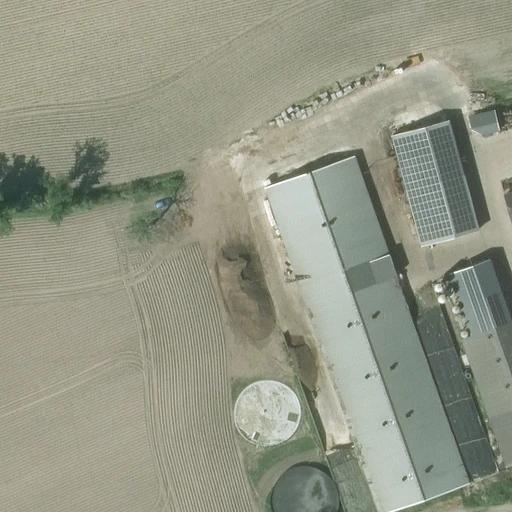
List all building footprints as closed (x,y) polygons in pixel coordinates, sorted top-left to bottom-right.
[(319,91),(322,77),(300,71),(297,85),(319,91)] [(494,113),(467,119),(472,139),(499,132),(494,113)] [(456,140),(451,121),(396,136),(402,155),(456,140)] [(352,156),(263,189),(379,511),(380,511),(468,480),(352,156)] [(457,230),(444,183),(412,192),(426,246),(481,231),(479,224),(457,230)] [(511,194),(502,197),(511,227),(511,226),(511,194)] [(511,325),(489,260),(449,274),(471,336),(461,340),(507,467),(511,464),(511,325)] [(364,494),(343,504),(346,511),(351,511),(368,504),(364,494)]
